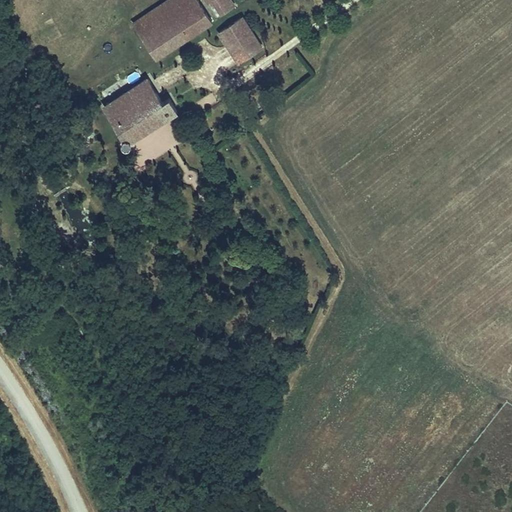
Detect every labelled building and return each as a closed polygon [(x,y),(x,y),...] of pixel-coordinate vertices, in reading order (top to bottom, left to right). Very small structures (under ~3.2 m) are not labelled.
[(194,0),(169,0),(137,23),(161,57),(209,22),(194,0)] [(234,4),(230,0),(205,0),(217,16),(234,4)] [(263,46),(241,14),(217,31),(240,63),(263,46)] [(285,97),(315,77),(296,50),(267,70),(285,97)] [(140,84),(106,109),(122,134),(120,140),(121,144),(125,145),(128,144),(131,140),(179,106),(178,102),(185,97),(164,67),(140,84)] [(96,95),(106,109),(140,84),(130,71),(96,95)]
